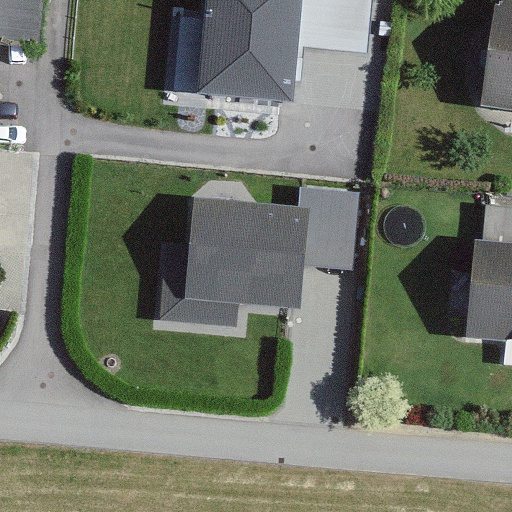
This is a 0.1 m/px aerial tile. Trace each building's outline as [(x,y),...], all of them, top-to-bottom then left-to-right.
[(0,0),(0,42),(29,44),(31,0),(0,0)] [(296,0),(212,0),(204,95),(287,102),(296,0)] [(511,19),(478,16),(467,112),(511,116),(511,19)] [(173,207),(170,249),(156,248),(150,329),(226,335),(227,316),(284,320),(287,274),(343,278),(349,201),(287,196),(285,216),(173,207)] [(470,252),(458,251),(453,346),(511,348),(511,216),(472,214),(470,252)]
